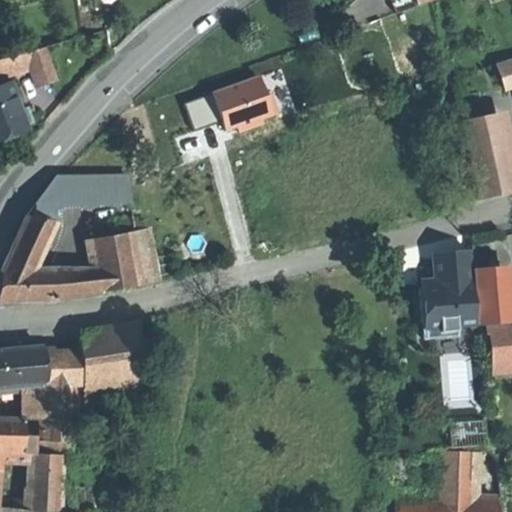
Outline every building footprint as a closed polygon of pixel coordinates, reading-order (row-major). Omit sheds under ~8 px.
[(24,54),(29,71),(35,90),(53,82),(43,49),(24,54)] [(24,54),(0,60),(0,79),(29,71),(24,54)] [(511,61),(495,67),(502,88),(511,85),(511,61)] [(256,79),(206,98),(217,127),(268,107),(256,79)] [(9,84),(0,87),(0,139),(8,137),(26,130),(25,127),(19,112),(9,84)] [(27,109),(19,112),(25,127),(32,124),(27,109)] [(493,116),(460,124),(477,200),(511,190),(493,116)] [(125,177),(56,178),(35,204),(129,204),(125,177)] [(56,223),(25,218),(14,243),(43,249),(56,223)] [(149,229),(131,233),(141,284),(144,284),(159,279),(149,229)] [(131,233),(88,241),(93,271),(97,293),(141,284),(131,233)] [(43,249),(14,243),(6,258),(1,271),(34,269),(43,249)] [(34,269),(1,271),(0,276),(0,301),(55,299),(55,268),(34,269)] [(93,271),(55,268),(55,299),(56,301),(97,293),(93,271)] [(431,268),(408,270),(411,308),(433,306),(431,268)] [(496,268),(472,270),(477,324),(506,322),(502,274),(496,268)] [(454,293),(437,294),(448,448),(482,445),(471,292),(454,293)] [(139,322),(77,331),(78,351),(81,383),(81,385),(136,378),(139,322)] [(511,331),(486,334),(490,373),(511,370),(511,331)] [(41,347),(23,348),(28,384),(43,383),(44,383),(42,351),(41,347)] [(23,348),(15,349),(14,385),(28,384),(23,348)] [(15,349),(0,350),(0,386),(14,385),(15,349)] [(78,351),(42,351),(44,383),(73,383),(81,383),(78,351)] [(44,383),(43,383),(42,440),(68,441),(72,441),(73,383),(44,383)] [(23,419),(0,418),(0,450),(22,451),(22,436),(23,427),(23,419)] [(31,418),(23,418),(23,419),(23,427),(32,427),(31,418)] [(35,437),(22,436),(22,451),(22,453),(28,453),(35,453),(35,437)] [(42,443),(37,443),(37,451),(67,452),(68,441),(42,440),(42,443)] [(479,453),(435,452),(432,496),(477,498),(479,453)] [(35,453),(28,453),(27,488),(60,490),(62,454),(35,453)] [(27,488),(26,509),(54,511),(58,511),(60,490),(27,488)] [(432,496),(394,494),(393,511),(498,511),(497,498),(477,498),(432,496)]
